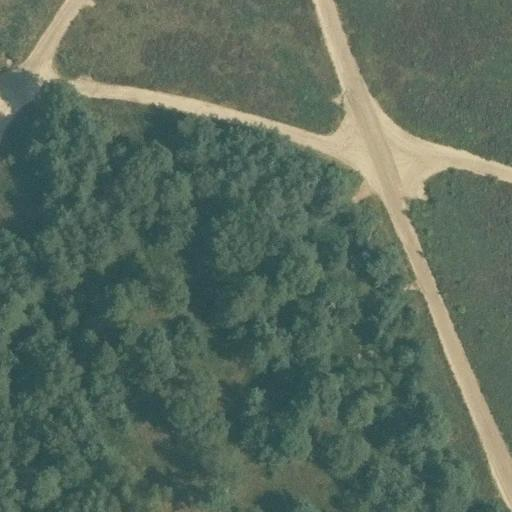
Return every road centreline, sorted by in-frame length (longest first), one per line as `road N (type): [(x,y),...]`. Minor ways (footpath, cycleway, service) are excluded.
road 1 (track): [(0,84),(105,88),(329,146),(435,156),(511,177)]
road 2 (track): [(322,0),(511,485)]
road 3 (track): [(0,112),(75,0)]
